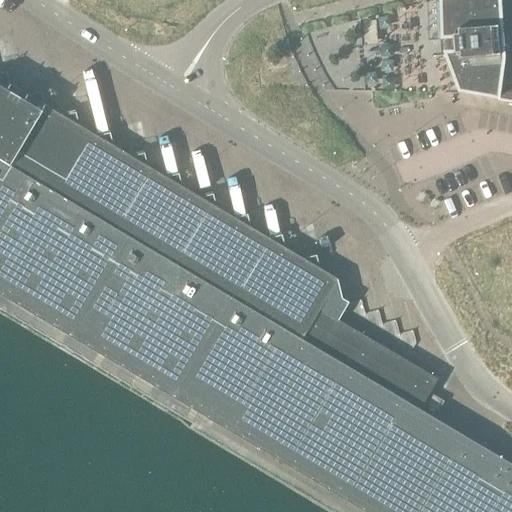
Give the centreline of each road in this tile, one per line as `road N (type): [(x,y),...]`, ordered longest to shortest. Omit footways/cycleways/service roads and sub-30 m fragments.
road 1 (tertiary): [(406,251),(350,197),(180,94)]
road 2 (tertiary): [(511,408),(455,344),(406,251)]
road 3 (tertiary): [(180,94),(33,0)]
road 4 (unclassified): [(180,94),(237,15),(261,0)]
